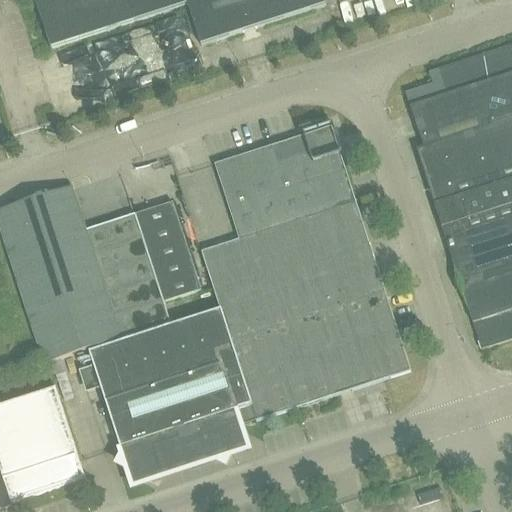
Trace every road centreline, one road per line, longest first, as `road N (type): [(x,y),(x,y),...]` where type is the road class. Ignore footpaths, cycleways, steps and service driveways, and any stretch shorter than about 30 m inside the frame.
road 1 (unclassified): [(0,182),(357,66)]
road 2 (unclassified): [(474,410),(357,66)]
road 3 (unclassified): [(157,511),(474,410)]
road 4 (unclassified): [(357,66),(511,17)]
